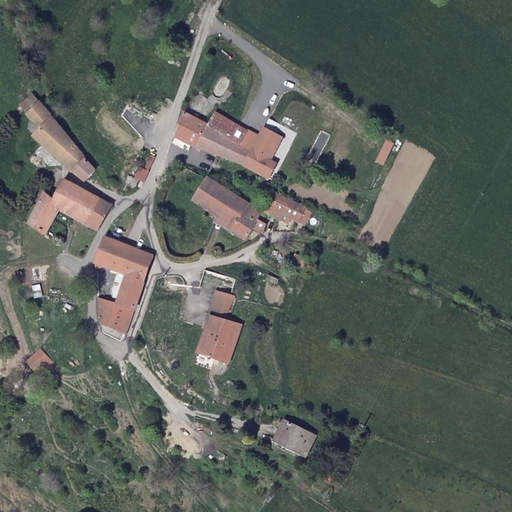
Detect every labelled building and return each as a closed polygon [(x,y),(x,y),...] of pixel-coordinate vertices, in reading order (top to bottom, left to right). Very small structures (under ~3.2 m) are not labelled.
[(96,169),(32,93),(19,104),(38,127),(31,135),(83,182),(96,169)] [(268,167),(281,144),(252,127),(251,129),(244,141),(230,133),(237,121),(215,109),(209,120),(186,107),(173,134),(268,182),(274,171),(268,167)] [(230,133),(244,141),(251,129),(237,121),(230,133)] [(142,183),(154,157),(147,152),(140,163),(135,161),(128,174),(142,183)] [(207,176),(190,205),(216,220),(211,229),(241,246),(250,230),(257,234),(264,224),(255,219),(262,210),(207,176)] [(58,211),(96,230),(111,205),(63,178),(52,198),(43,190),(25,223),(45,234),(58,211)] [(281,215),(298,224),(308,207),(276,192),(263,213),(276,222),(281,215)] [(144,282),(153,256),(105,236),(93,261),(96,269),(105,267),(124,275),(115,303),(109,327),(126,335),(144,282)] [(236,297),(214,291),(208,314),(209,314),(198,353),(229,363),(241,323),(227,319),(230,310),(236,297)] [(115,303),(98,297),(100,323),(109,327),(115,303)] [(316,435),(283,418),(272,440),(306,457),(316,435)]
